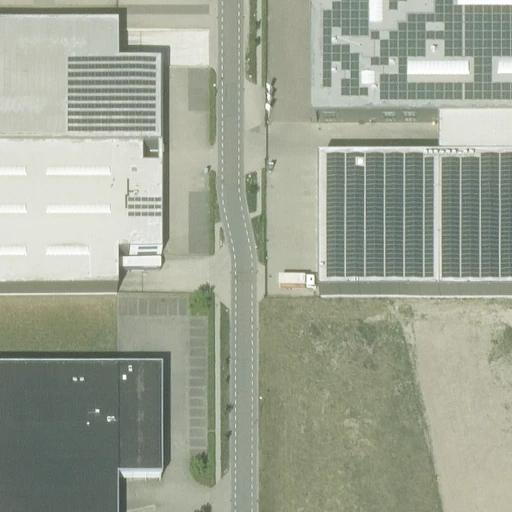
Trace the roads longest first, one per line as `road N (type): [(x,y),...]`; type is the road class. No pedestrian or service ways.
road 1 (unclassified): [(243,511),(243,272),(230,197),(229,0)]
road 2 (unknown): [(230,136),(511,134)]
road 3 (unknown): [(243,510),(168,502),(156,493),(153,317)]
